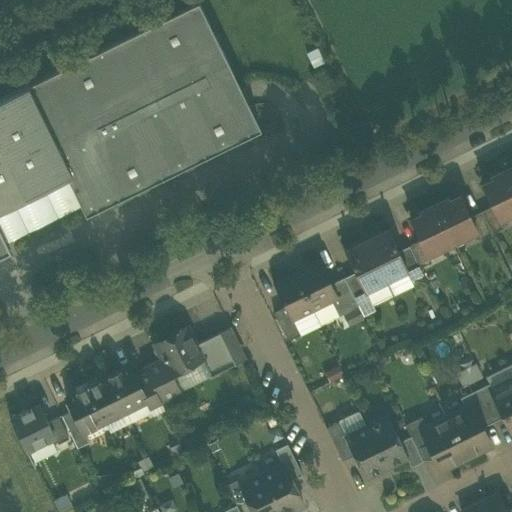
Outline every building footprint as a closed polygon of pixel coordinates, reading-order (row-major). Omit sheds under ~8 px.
[(197,0),(23,85),(73,187),(72,187),(81,205),(85,213),(260,128),(197,0)] [(58,194),(72,187),(73,187),(23,85),(0,96),(0,222),(10,217),(15,204),(24,207),(42,198),(45,189),(58,194)] [(499,219),(511,212),(511,182),(505,168),(490,175),(492,178),(482,183),(484,188),(492,205),(499,219)] [(481,190),(484,188),(482,183),(492,178),(490,175),(477,181),(481,190)] [(0,222),(0,230),(5,242),(81,205),(72,187),(58,194),(45,189),(42,198),(24,207),(15,204),(10,217),(0,222)] [(461,190),(448,196),(449,199),(459,194),(461,199),(464,198),(461,190)] [(448,196),(433,203),(452,242),(476,230),(470,216),(461,199),(459,194),(449,199),(448,196)] [(428,254),(452,242),(433,203),(419,210),(420,213),(410,218),(413,224),(420,239),(428,254)] [(492,205),(481,210),(492,232),(503,227),(499,219),(492,205)] [(410,225),(413,224),(410,218),(420,213),(419,210),(406,217),(410,225)] [(480,238),(492,232),(481,210),(470,216),(476,230),(480,238)] [(366,239),(385,279),(406,269),(407,268),(398,250),(387,228),(385,230),(384,228),(375,232),(376,234),(366,239)] [(5,242),(0,230),(0,255),(10,251),(5,242)] [(375,232),(355,242),(355,244),(366,239),(376,234),(375,232)] [(364,289),(365,289),(385,279),(366,239),(355,244),(355,242),(346,246),(347,248),(344,250),(355,271),(364,289)] [(420,239),(409,244),(419,266),(431,261),(428,254),(420,239)] [(423,273),(419,266),(409,244),(398,250),(407,268),(406,269),(411,279),(423,273)] [(294,271),(312,307),(331,298),(337,295),(331,282),(320,259),(294,271)] [(411,279),(406,269),(385,279),(392,293),(413,283),(411,279)] [(292,317),(312,307),(294,271),(273,282),(284,305),(291,318),(292,317)] [(355,271),(344,276),(358,305),(370,299),(365,289),(364,289),(355,271)] [(339,314),(358,305),(344,276),(331,282),(337,295),(331,298),(339,314)] [(392,293),(385,279),(365,289),(370,299),(374,302),(392,293)] [(339,314),(331,298),(312,307),(320,323),(339,314)] [(276,316),(288,339),(300,333),(292,317),(291,318),(284,305),(274,311),(276,316)] [(162,358),(170,374),(171,373),(201,358),(202,357),(195,343),(186,325),(183,326),(169,333),(170,335),(155,343),(162,358)] [(230,325),(220,330),(236,363),(245,358),(230,325)] [(210,376),(236,363),(220,330),(195,343),(202,357),(201,358),(210,376)] [(144,367),(146,372),(160,400),(164,398),(180,390),(171,373),(170,374),(162,358),(144,367)] [(171,373),(180,390),(210,376),(201,358),(171,373)] [(476,360),(457,370),(463,383),(483,373),(476,360)] [(489,382),(492,389),(511,379),(511,362),(486,376),(489,382)] [(107,374),(108,376),(125,410),(145,400),(146,399),(136,377),(130,365),(120,370),(120,368),(107,374)] [(148,406),(160,400),(146,372),(136,377),(146,399),(145,400),(148,406)] [(104,420),(125,410),(108,376),(100,380),(99,378),(97,379),(87,385),(104,420)] [(511,379),(492,389),(491,390),(503,415),(511,433),(511,379)] [(489,382),(476,388),(492,421),(503,415),(491,390),(492,389),(489,382)] [(83,431),(104,420),(87,385),(75,391),(75,392),(66,396),(72,409),(83,431)] [(482,426),(492,421),(476,388),(460,396),(465,407),(471,404),(482,426)] [(145,400),(125,410),(131,422),(152,412),(148,406),(145,400)] [(47,421),(39,404),(10,418),(26,450),(36,445),(51,437),(55,436),(47,421)] [(465,407),(446,417),(465,456),(490,444),(482,426),(471,404),(465,407)] [(61,414),(77,446),(88,441),(83,431),(72,409),(61,414)] [(125,410),(104,420),(110,432),(131,422),(125,410)] [(387,414),(366,425),(386,466),(406,456),(407,456),(400,440),(387,414)] [(69,437),(58,416),(47,421),(55,436),(58,442),(69,437)] [(405,424),(410,435),(421,456),(431,451),(421,429),(426,426),(421,416),(405,424)] [(440,469),(465,456),(446,417),(426,426),(421,429),(431,451),(440,469)] [(326,426),(342,459),(353,453),(345,435),(346,435),(339,420),(326,426)] [(365,477),(386,466),(366,425),(346,435),(345,435),(353,453),(365,477)] [(421,456),(410,435),(400,440),(407,456),(406,456),(411,465),(422,460),(421,456)] [(51,437),(36,445),(40,454),(56,446),(51,437)] [(283,463),(291,479),(301,473),(287,443),(276,449),(283,463)] [(283,463),(261,473),(280,511),(290,511),(292,511),(292,510),(303,504),(291,479),(283,463)] [(280,511),(261,473),(241,483),(240,484),(248,500),(253,511),(280,511)] [(226,484),(236,504),(237,505),(248,500),(240,484),(241,483),(238,478),(226,484)] [(461,511),(506,511),(506,510),(498,494),(461,511)]
